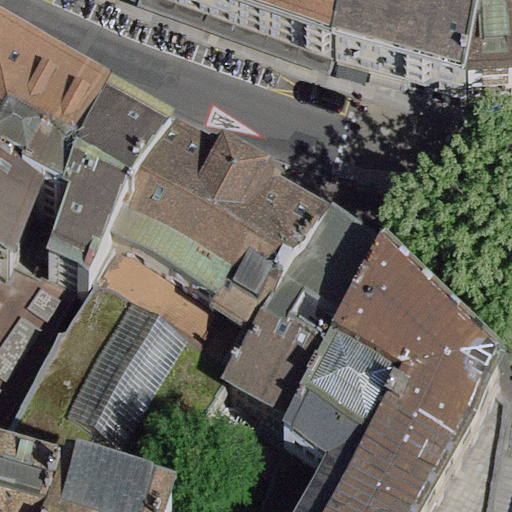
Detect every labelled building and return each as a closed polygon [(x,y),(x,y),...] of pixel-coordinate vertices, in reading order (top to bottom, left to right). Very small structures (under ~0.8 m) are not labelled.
[(242,34),(335,63),(352,0),(139,0),(139,1),(242,34)] [(418,0),(352,0),(335,63),(405,86),(465,105),(484,22),(418,0)] [(511,0),(488,0),(484,22),(465,105),(511,102),(511,0)] [(66,230),(107,136),(26,86),(0,72),(0,195),(43,219),(66,230)] [(95,307),(177,173),(107,136),(66,230),(75,235),(54,282),(78,296),(95,307)] [(117,511),(152,511),(229,401),(323,257),(236,206),(177,173),(95,307),(9,453),(69,493),(117,511)] [(43,219),(0,195),(0,278),(12,283),(18,269),(43,219)] [(18,269),(54,282),(75,235),(66,230),(43,219),(18,269)] [(229,401),(297,442),(386,293),(362,271),(330,249),(323,257),(229,401)] [(0,278),(0,439),(9,444),(60,352),(53,346),(78,296),(54,282),(18,269),(12,283),(0,278)] [(386,293),(297,442),(291,459),(333,484),(316,511),(438,511),(499,408),(497,397),(433,335),(386,293)] [(272,511),(290,511),(303,483),(281,471),(266,509),(272,511)] [(198,511),(239,511),(204,499),(198,511)]
